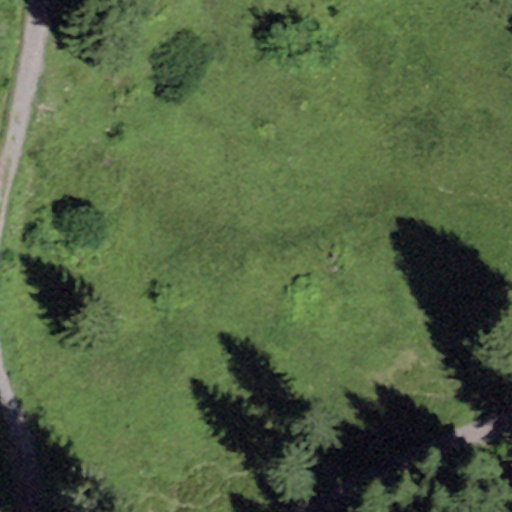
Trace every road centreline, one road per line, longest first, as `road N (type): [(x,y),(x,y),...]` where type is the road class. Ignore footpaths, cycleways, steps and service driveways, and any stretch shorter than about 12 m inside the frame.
road 1 (track): [(283,511),(462,430),(511,419)]
road 2 (track): [(37,0),(0,171)]
road 3 (track): [(0,386),(18,436),(23,511)]
